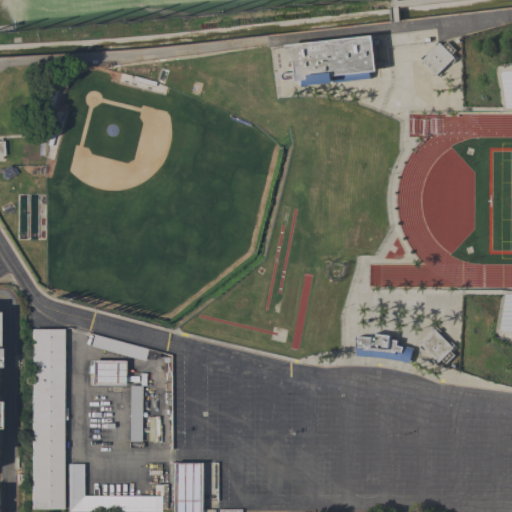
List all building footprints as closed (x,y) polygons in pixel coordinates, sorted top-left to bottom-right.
[(373,34),(377,70),(369,71),(370,77),(297,86),(297,79),(289,80),(284,45),(373,34)] [(454,57),(435,75),(420,60),(439,42),(454,57)] [(59,509),(27,508),(28,328),(60,328),(59,509)] [(453,347),(438,362),(420,343),(434,328),(453,347)] [(390,335),(390,339),(397,340),(397,345),(403,346),(402,352),(395,351),(395,353),(362,349),(362,347),(356,347),(356,336),(372,336),(372,333),(390,335)] [(146,349),(143,361),(89,346),(92,334),(146,349)] [(123,361),(122,386),(89,385),(89,373),(88,373),(88,365),(90,365),(90,360),(123,361)] [(140,385),(140,441),(127,441),(128,385),(140,385)] [(198,509),(212,509),(212,511),(170,511),(170,462),(199,463),(198,509)] [(81,495),(160,496),(159,511),(66,511),(66,463),(82,464),(81,495)]
